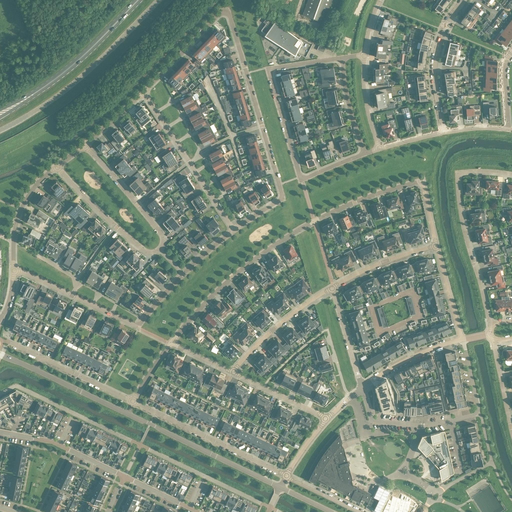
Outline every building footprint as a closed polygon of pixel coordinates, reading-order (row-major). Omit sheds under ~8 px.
[(308,0),(303,15),(324,23),(332,0),(308,0)] [(448,3),(443,0),(437,0),(436,2),(445,8),(448,3)] [(445,8),(436,2),(433,7),(441,13),(445,8)] [(475,4),(471,8),(478,14),(482,9),(475,4)] [(471,8),(468,13),(475,18),(478,14),(471,8)] [(468,13),(465,17),(474,24),(477,20),(475,18),(468,13)] [(381,24),(391,27),(392,24),(396,25),(398,19),(390,16),(389,19),(383,18),(381,24)] [(304,56),(306,56),(313,44),(291,33),(291,34),(270,19),(269,19),(268,19),(269,18),(267,17),(264,22),(266,24),(262,30),(262,32),(281,46),(290,51),(291,49),(295,52),(294,54),(300,57),(301,55),(304,56)] [(474,24),(465,17),(461,21),(468,27),(466,29),(469,30),(470,29),(474,24)] [(391,27),(381,24),(379,31),(385,33),(384,36),(392,39),(394,32),(390,31),(391,27)] [(213,34),(222,42),(226,38),(224,36),(225,36),(224,32),(222,34),(217,29),(213,34)] [(421,36),(431,39),(433,33),(423,30),(421,36)] [(500,33),(509,40),(511,36),(504,30),(501,34),(500,33)] [(500,33),(494,41),(492,40),(490,43),(498,47),(500,44),(501,44),(502,42),(505,45),(509,40),(500,33)] [(222,42),(213,34),(211,35),(209,37),(217,45),(221,41),(222,42)] [(431,39),(421,36),(423,37),(421,43),(429,45),(431,39)] [(207,40),(205,42),(212,48),(216,44),(217,45),(209,37),(206,39),(207,40)] [(375,49),(386,51),(387,47),(390,48),(391,41),(383,40),(383,43),(376,42),(375,49)] [(212,48),(205,42),(203,44),(203,43),(201,45),(208,52),(212,48)] [(450,42),(449,47),(458,49),(458,50),(459,50),(460,50),(461,45),(450,42)] [(208,52),(201,45),(199,47),(199,48),(197,50),(205,57),(204,56),(208,52)] [(386,51),(375,49),(374,56),(381,57),(380,61),(388,62),(389,55),(386,55),(386,51)] [(416,55),(419,56),(426,57),(428,51),(420,49),(417,49),(416,55)] [(205,57),(197,50),(193,54),(198,58),(196,61),(200,65),(202,63),(201,62),(205,57)] [(485,66),(496,66),(497,61),(493,60),(493,58),(485,55),(485,66)] [(184,63),(192,71),(196,67),(197,68),(199,65),(195,61),(193,63),(188,59),(184,63)] [(223,69),(235,65),(233,60),(227,61),(226,59),(220,60),(223,69)] [(182,65),(180,67),(188,75),(187,74),(191,70),(192,71),(184,63),(182,65)] [(374,75),(383,75),(383,73),(385,72),(388,72),(388,64),(385,64),(379,64),(379,68),(373,68),(374,75)] [(235,65),(223,69),(225,68),(227,73),(226,74),(236,71),(235,65)] [(322,77),(334,75),(333,67),(330,68),(329,68),(327,68),(327,66),(316,68),(316,70),(321,70),(322,77)] [(188,75),(180,67),(178,69),(176,71),(184,79),(188,75)] [(283,71),(284,75),(282,75),(283,80),(284,81),(293,78),(291,73),(290,70),(283,71)] [(184,79),(176,71),(172,76),(180,83),(179,82),(183,78),(184,79)] [(236,71),(226,74),(227,79),(239,76),(238,73),(237,74),(236,71)] [(334,75),(322,77),(323,82),(318,82),(319,87),(330,85),(329,82),(332,82),(333,82),(335,81),(334,75)] [(388,75),(383,75),(374,75),(374,82),(382,82),(382,85),(388,85),(388,81),(387,80),(388,78),(388,75)] [(168,80),(173,84),(172,85),(174,88),(175,87),(178,89),(182,85),(180,83),(172,76),(168,80)] [(239,79),(239,76),(227,79),(227,80),(229,79),(230,85),(239,82),(239,79)] [(284,81),(283,80),(280,81),(282,86),(291,84),(290,79),(293,78),(284,81)] [(233,93),(236,92),(235,89),(241,87),(239,82),(230,85),(226,86),(229,94),(233,93)] [(496,82),(486,82),(486,87),(484,87),(484,91),(490,91),(490,88),(496,88),(496,82)] [(376,101),(389,98),(388,93),(393,92),(392,87),(380,89),(381,93),(375,94),(376,101)] [(328,98),(337,96),(336,89),(330,91),(329,88),(322,89),(323,94),(325,94),(325,95),(327,95),(328,98)] [(242,90),(236,92),(233,93),(234,99),(243,96),(242,90)] [(184,106),(196,100),(192,92),(186,95),(187,98),(181,101),(184,106)] [(244,99),(243,96),(234,99),(236,104),(246,101),(245,98),(244,99)] [(337,96),(328,98),(328,101),(324,102),(325,108),(333,106),(333,103),(339,102),(337,96)] [(390,103),(389,98),(376,101),(377,107),(383,106),(383,110),(395,108),(394,103),(390,103)] [(201,108),(196,100),(184,106),(184,107),(184,106),(187,112),(193,109),(194,111),(201,108)] [(247,104),(246,101),(236,104),(238,110),(247,107),(246,104),(247,104)] [(497,110),(496,110),(496,105),(489,105),(489,102),(483,102),(483,113),(487,113),(487,112),(489,112),(490,119),(497,118),(496,115),(498,115),(497,110)] [(201,108),(194,111),(196,114),(190,117),(190,118),(190,117),(193,123),(204,117),(202,113),(208,109),(206,105),(201,108)] [(471,119),(474,119),(474,113),(480,112),(480,105),(470,106),(470,109),(466,109),(467,119),(468,120),(470,120),(471,119)] [(448,116),(449,115),(450,122),(457,121),(456,119),(459,119),(459,115),(462,114),(461,106),(456,107),(457,109),(450,110),(451,112),(448,112),(448,116)] [(146,112),(142,107),(139,109),(139,110),(138,110),(136,112),(140,117),(139,118),(136,120),(141,127),(146,124),(144,121),(149,117),(148,116),(146,113),(146,112),(146,113),(146,112)] [(247,109),(247,107),(238,110),(239,115),(249,112),(248,109),(247,109)] [(408,107),(401,109),(403,113),(405,119),(404,119),(407,131),(408,131),(408,132),(410,131),(414,130),(411,118),(410,118),(409,112),(408,107)] [(333,119),(342,117),(340,110),(335,112),(334,109),(326,111),(328,117),(332,116),(333,119)] [(249,112),(239,115),(241,120),(238,121),(250,118),(249,115),(250,115),(249,112)] [(419,120),(421,128),(428,126),(427,119),(427,116),(426,116),(421,117),(421,114),(415,115),(416,121),(419,120)] [(205,117),(204,117),(193,123),(196,128),(195,128),(196,128),(202,125),(203,128),(209,125),(206,119),(204,121),(203,118),(205,117)] [(342,117),(333,119),(334,122),(330,123),(331,130),(339,128),(338,125),(344,123),(342,117)] [(250,118),(238,121),(241,130),(246,128),(246,125),(252,123),(250,118)] [(129,119),(123,124),(122,124),(126,129),(124,131),(128,137),(131,134),(131,133),(136,129),(132,125),(133,124),(129,119)] [(395,119),(391,120),(388,121),(389,124),(382,126),(384,133),(386,133),(387,137),(394,135),(393,131),(394,130),(394,129),(397,128),(395,119)] [(209,125),(203,128),(205,130),(198,134),(199,134),(202,139),(201,139),(214,133),(209,125)] [(120,143),(125,138),(117,129),(112,134),(116,138),(111,142),(118,151),(123,147),(120,143)] [(152,144),(162,138),(159,133),(155,136),(152,131),(146,135),(152,144)] [(214,133),(201,139),(202,139),(204,144),(204,145),(211,142),(212,144),(218,141),(214,133)] [(306,133),(296,136),(298,141),(300,141),(301,144),(308,141),(307,138),(306,133)] [(249,137),(248,134),(242,135),(245,144),(257,140),(255,135),(249,137)] [(166,143),(162,138),(152,144),(156,150),(155,150),(157,153),(164,149),(162,146),(166,143)] [(342,141),(342,139),(336,141),(338,148),(341,147),(343,152),(349,150),(347,144),(349,144),(347,140),(346,140),(342,141)] [(258,146),(257,140),(245,144),(247,143),(249,149),(258,146)] [(332,153),(331,151),(335,149),(332,140),(328,142),(329,144),(327,145),(327,146),(322,148),(326,159),(331,157),(331,158),(332,157),(330,154),(332,153)] [(101,150),(101,151),(101,150),(104,154),(107,151),(109,154),(115,149),(109,143),(107,145),(106,143),(104,145),(102,142),(97,146),(98,147),(97,147),(100,151),(101,150)] [(220,145),(214,148),(216,151),(210,154),(210,155),(210,154),(213,160),(212,160),(213,160),(217,158),(223,155),(225,154),(220,145)] [(305,153),(311,150),(309,145),(302,148),(305,153)] [(260,151),(258,146),(249,149),(251,154),(260,151)] [(306,160),(305,160),(306,164),(307,163),(309,166),(315,164),(313,159),(317,157),(314,150),(310,151),(311,153),(305,155),(306,160)] [(165,162),(174,156),(171,151),(167,153),(166,153),(165,151),(157,155),(161,161),(162,160),(164,161),(165,162)] [(261,157),(260,151),(251,154),(252,160),(261,157)] [(119,172),(128,164),(125,160),(127,158),(124,154),(117,159),(119,162),(115,166),(118,169),(117,169),(119,172)] [(223,155),(217,158),(218,160),(212,164),(213,164),(215,169),(225,164),(223,161),(226,160),(223,155)] [(174,156),(165,162),(163,164),(164,165),(163,166),(165,170),(166,169),(169,173),(176,168),(174,165),(174,164),(178,162),(177,161),(178,160),(176,158),(174,156)] [(261,157),(252,160),(254,165),(252,165),(263,162),(261,157)] [(140,170),(141,173),(146,169),(148,173),(152,170),(147,162),(142,166),(143,167),(140,170)] [(263,162),(252,165),(254,171),(253,171),(265,168),(263,162)] [(128,164),(119,172),(121,174),(122,174),(124,176),(129,173),(131,175),(137,170),(134,166),(131,168),(128,164)] [(225,164),(215,169),(218,174),(218,175),(224,172),(226,174),(232,171),(229,166),(227,167),(225,164)] [(266,173),(265,168),(253,171),(255,180),(261,178),(260,175),(266,173)] [(232,171),(226,174),(227,177),(221,180),(224,185),(224,186),(234,180),(232,177),(234,176),(232,171)] [(134,189),(142,182),(141,181),(141,179),(143,177),(138,172),(133,176),(135,179),(130,184),(134,189)] [(183,187),(191,182),(189,179),(188,177),(187,177),(184,179),(183,179),(181,175),(173,180),(178,187),(180,185),(182,186),(183,187)] [(234,180),(224,186),(227,191),(233,188),(234,191),(240,187),(238,182),(235,183),(234,181),(234,180)] [(60,183),(59,184),(57,181),(51,186),(56,191),(55,193),(54,192),(51,195),(53,196),(60,202),(63,198),(62,196),(67,192),(62,187),(63,186),(60,183)] [(142,182),(134,189),(138,194),(144,189),(146,192),(153,187),(148,181),(145,184),(144,184),(142,182)] [(472,181),(472,184),(467,184),(467,191),(465,191),(465,194),(470,194),(470,192),(474,192),(474,194),(482,194),(482,188),(479,188),(478,181),(472,181)] [(491,189),(495,189),(495,195),(501,195),(502,188),(498,188),(499,182),(487,181),(486,184),(485,184),(485,186),(486,187),(486,188),(487,188),(488,189),(490,189),(491,189)] [(191,182),(183,187),(184,189),(183,191),(181,192),(185,198),(192,193),(191,191),(191,190),(195,188),(194,187),(193,185),(191,182)] [(259,183),(256,185),(261,193),(263,192),(267,197),(268,197),(272,196),(271,195),(272,194),(270,190),(271,189),(267,184),(263,186),(259,183)] [(507,191),(503,190),(503,198),(509,198),(509,193),(511,193),(511,184),(507,185),(507,191)] [(251,194),(246,190),(243,192),(249,201),(251,199),(255,205),(260,202),(258,197),(255,191),(251,194)] [(157,191),(149,197),(152,201),(148,205),(151,209),(152,209),(152,210),(160,204),(155,199),(160,195),(157,191)] [(407,196),(409,203),(404,204),(407,213),(415,210),(414,204),(418,203),(417,199),(419,198),(418,194),(416,195),(415,192),(411,193),(411,195),(407,196)] [(44,195),(41,199),(40,199),(38,201),(39,202),(38,203),(44,207),(50,212),(53,207),(51,205),(52,203),(55,205),(57,201),(51,196),(49,199),(44,195)] [(195,206),(203,201),(202,200),(202,199),(200,195),(195,198),(193,195),(187,199),(189,202),(191,201),(195,206)] [(237,200),(238,202),(234,205),(238,210),(239,210),(241,214),(247,210),(243,205),(246,203),(242,197),(237,200)] [(399,207),(399,209),(404,208),(402,201),(399,202),(398,197),(387,200),(389,208),(396,206),(396,208),(399,207)] [(203,202),(203,201),(195,206),(198,211),(195,213),(197,217),(204,212),(202,209),(207,206),(204,201),(203,202)] [(380,207),(379,203),(372,206),(373,210),(372,210),(375,217),(379,216),(380,219),(388,216),(385,208),(382,209),(381,207),(380,207)] [(76,218),(84,209),(78,204),(77,205),(76,205),(75,206),(76,206),(74,208),(71,206),(64,214),(67,216),(70,213),(76,218)] [(164,208),(160,204),(152,210),(153,211),(156,215),(160,212),(163,215),(170,208),(168,205),(164,208)] [(511,210),(510,211),(510,207),(503,208),(503,212),(506,212),(507,222),(511,221),(511,210)] [(477,209),(477,213),(471,214),(471,215),(470,215),(470,219),(471,219),(472,221),(482,219),(481,216),(485,215),(484,208),(477,209)] [(89,214),(84,209),(76,218),(80,222),(77,225),(80,228),(87,220),(85,218),(87,216),(87,217),(88,216),(88,215),(89,214)] [(363,213),(362,209),(359,211),(358,209),(355,211),(355,212),(354,212),(359,223),(360,226),(367,223),(368,227),(373,225),(371,219),(366,221),(364,216),(366,215),(365,212),(363,213)] [(31,213),(30,214),(30,215),(30,216),(28,220),(34,223),(34,224),(36,226),(37,225),(38,226),(40,222),(41,222),(42,221),(45,223),(49,216),(39,210),(36,215),(31,213)] [(167,228),(176,220),(173,217),(175,215),(172,210),(167,214),(169,217),(163,223),(167,228)] [(357,229),(353,219),(350,221),(347,216),(339,219),(344,230),(350,228),(351,231),(357,229)] [(93,232),(100,224),(99,223),(100,222),(96,219),(92,223),(89,221),(82,229),(85,232),(88,228),(93,232)] [(201,219),(197,222),(203,228),(207,225),(211,230),(210,231),(213,235),(214,234),(214,235),(217,233),(217,232),(220,230),(217,226),(219,224),(214,219),(209,223),(206,219),(203,222),(201,219)] [(55,223),(55,221),(53,220),(50,226),(52,227),(51,228),(55,230),(58,225),(55,223)] [(180,225),(176,220),(167,228),(171,233),(176,229),(179,232),(184,227),(181,224),(180,225)] [(327,234),(334,231),(335,234),(338,232),(336,230),(337,230),(333,222),(323,227),(327,234)] [(102,226),(100,224),(93,232),(98,237),(95,240),(99,243),(106,236),(102,233),(106,228),(103,225),(102,226)] [(477,237),(486,235),(486,231),(487,231),(487,230),(489,230),(488,224),(480,226),(481,229),(476,230),(476,231),(475,231),(476,236),(477,235),(477,237)] [(421,237),(423,236),(425,236),(422,225),(418,226),(419,228),(413,230),(416,242),(418,241),(419,242),(422,241),(421,240),(422,240),(421,237)] [(39,239),(41,234),(33,229),(30,234),(29,233),(28,236),(24,234),(22,242),(29,244),(29,243),(34,244),(36,237),(39,239)] [(416,242),(413,230),(407,232),(406,229),(402,230),(405,241),(409,240),(410,243),(411,243),(411,244),(414,243),(414,242),(416,242)] [(198,243),(199,243),(201,245),(208,239),(204,234),(203,235),(200,232),(194,236),(193,235),(189,238),(194,244),(197,242),(198,243)] [(389,238),(393,249),(395,248),(396,249),(399,248),(399,247),(397,241),(401,240),(398,232),(392,235),(393,237),(389,239),(389,238)] [(341,234),(337,236),(341,244),(345,242),(341,234)] [(393,249),(389,238),(385,239),(384,235),(377,238),(380,246),(384,245),(386,251),(387,251),(387,252),(391,251),(390,250),(393,249)] [(486,235),(477,237),(477,238),(476,238),(477,242),(478,242),(478,243),(484,242),(484,245),(492,243),(491,237),(487,238),(486,235)] [(183,256),(184,255),(187,258),(193,253),(190,249),(189,247),(192,244),(184,236),(178,242),(182,246),(182,247),(180,250),(181,252),(180,253),(183,256)] [(115,251),(122,243),(121,242),(122,241),(119,239),(118,239),(118,238),(115,242),(114,242),(112,240),(106,246),(111,251),(112,249),(115,251)] [(51,254),(57,244),(49,240),(46,245),(48,246),(47,248),(46,247),(46,248),(46,249),(45,250),(45,251),(45,252),(48,254),(49,253),(51,254)] [(366,247),(370,257),(371,256),(372,257),(376,256),(375,255),(377,254),(375,250),(378,248),(375,241),(369,243),(369,245),(369,246),(366,247)] [(122,243),(115,251),(118,254),(116,256),(120,260),(126,253),(124,251),(124,250),(127,247),(127,246),(124,243),(124,244),(122,243)] [(60,246),(57,244),(51,254),(52,255),(52,256),(55,258),(55,257),(57,258),(60,252),(63,253),(67,247),(62,244),(60,246)] [(291,245),(290,246),(289,246),(287,247),(287,248),(284,250),(287,256),(284,258),(289,264),(295,260),(294,258),(294,256),(297,255),(293,249),(294,248),(293,246),(291,246),(291,245)] [(483,257),(493,255),(493,252),(496,251),(495,245),(487,247),(487,250),(482,251),(482,252),(481,252),(482,256),(483,256),(483,257)] [(370,257),(366,247),(362,249),(361,248),(360,246),(354,249),(358,257),(360,256),(361,256),(363,260),(364,259),(365,260),(369,259),(368,258),(370,257)] [(69,266),(75,257),(71,255),(74,250),(69,248),(64,256),(67,258),(64,263),(65,264),(64,264),(67,266),(68,265),(69,266)] [(343,257),(348,267),(354,264),(352,261),(352,260),(355,258),(351,250),(344,254),(345,256),(343,257)] [(131,266),(138,258),(137,257),(138,257),(137,256),(138,256),(135,253),(134,254),(133,253),(130,257),(128,255),(120,263),(123,266),(127,262),(131,266)] [(78,259),(75,257),(69,266),(71,268),(74,270),(75,270),(78,265),(81,267),(87,258),(81,255),(78,259)] [(274,271),(275,271),(283,264),(277,255),(276,255),(273,258),(273,257),(270,259),(271,260),(268,262),(267,262),(268,262),(274,271)] [(493,255),(483,257),(484,258),(483,258),(484,263),(485,263),(485,264),(489,263),(489,266),(499,264),(497,258),(494,258),(493,255)] [(348,267),(343,257),(340,259),(339,256),(332,260),(336,268),(339,266),(340,267),(342,270),(348,267)] [(138,258),(131,266),(136,270),(133,274),(135,277),(143,269),(140,266),(144,262),(143,262),(144,261),(141,258),(140,259),(139,259),(138,258)] [(421,260),(424,271),(430,269),(430,268),(433,267),(431,259),(428,260),(427,259),(421,260)] [(424,271),(421,260),(415,262),(416,263),(413,264),(415,272),(418,271),(418,272),(424,271)] [(409,264),(403,266),(407,276),(413,274),(412,273),(415,272),(413,264),(410,265),(409,264)] [(489,278),(501,276),(499,270),(503,269),(502,265),(493,267),(494,270),(488,272),(487,273),(488,275),(489,276),(489,278)] [(93,284),(98,275),(96,273),(96,272),(97,270),(91,266),(87,273),(90,275),(87,280),(88,281),(87,282),(90,284),(91,283),(93,284)] [(268,270),(266,272),(261,266),(257,269),(257,268),(256,268),(253,270),(253,271),(254,272),(253,272),(256,276),(255,276),(257,279),(258,278),(261,283),(266,279),(268,282),(274,278),(268,270)] [(407,276),(403,266),(397,268),(398,269),(395,270),(398,278),(401,277),(401,278),(407,276)] [(154,274),(152,272),(148,276),(154,282),(158,278),(163,282),(167,277),(159,270),(159,271),(158,269),(154,274)] [(391,270),(386,273),(389,283),(395,280),(395,279),(398,278),(395,270),(392,271),(391,270)] [(101,276),(98,275),(93,284),(95,285),(94,286),(97,288),(98,287),(102,281),(105,283),(109,277),(103,273),(101,276)] [(380,276),(377,277),(380,285),(383,284),(384,285),(389,283),(386,273),(380,275),(380,276)] [(503,275),(501,276),(489,278),(490,281),(489,281),(489,283),(490,284),(491,284),(496,283),(498,288),(505,287),(503,275)] [(245,279),(244,279),(242,281),(239,284),(242,287),(241,288),(244,292),(249,288),(248,287),(252,284),(256,288),(259,286),(253,279),(251,281),(247,277),(245,279)] [(380,285),(377,277),(374,279),(374,278),(368,280),(373,290),(378,287),(378,286),(380,285)] [(111,295),(117,286),(112,282),(112,281),(109,279),(106,284),(109,286),(105,292),(106,292),(106,293),(108,295),(109,294),(111,295)] [(154,292),(148,286),(151,284),(146,279),(141,284),(143,286),(140,290),(149,298),(154,292)] [(308,287),(307,285),(302,279),(294,285),(302,296),(304,294),(304,295),(305,295),(307,294),(307,293),(307,292),(305,289),(308,287)] [(363,284),(360,285),(364,293),(366,291),(367,292),(373,290),(368,280),(362,283),(363,284)] [(427,288),(438,285),(437,281),(436,281),(435,280),(426,282),(427,288)] [(28,313),(35,299),(32,298),(36,291),(34,290),(35,287),(30,284),(29,286),(27,285),(24,283),(20,290),(25,292),(24,294),(25,295),(30,297),(27,304),(28,305),(25,312),(28,313)] [(120,287),(117,286),(111,295),(117,299),(120,294),(123,296),(128,289),(121,285),(120,287)] [(302,296),(294,285),(286,290),(292,299),(294,297),(296,300),(297,299),(297,300),(298,300),(300,298),(300,297),(302,296)] [(357,286),(351,289),(356,298),(362,295),(361,294),(364,293),(360,285),(357,287),(357,286)] [(439,289),(438,285),(427,288),(428,292),(428,293),(429,294),(439,291),(439,290),(438,291),(438,289),(439,289)] [(241,292),(238,294),(233,289),(230,292),(231,292),(227,296),(230,300),(231,299),(235,303),(238,300),(240,302),(245,297),(241,292)] [(356,298),(351,289),(346,291),(346,293),(343,294),(347,301),(350,300),(351,301),(356,298)] [(279,299),(277,301),(283,310),(285,308),(286,309),(288,307),(288,306),(289,305),(286,302),(288,299),(283,292),(277,296),(279,299)] [(36,303),(41,305),(42,304),(48,307),(53,296),(47,293),(44,298),(40,295),(36,303)] [(137,298),(137,299),(134,297),(131,301),(132,303),(130,305),(134,308),(133,309),(137,311),(138,312),(144,305),(140,302),(139,301),(142,298),(138,295),(136,297),(137,298)] [(440,295),(430,298),(430,299),(431,304),(441,301),(442,301),(441,297),(440,297),(440,296),(440,295)] [(406,297),(410,314),(414,313),(410,296),(406,297)] [(505,300),(505,296),(501,297),(502,300),(496,300),(496,302),(495,302),(495,306),(496,306),(496,310),(505,310),(505,300)] [(54,310),(58,312),(60,310),(62,311),(63,308),(65,308),(67,303),(60,300),(57,304),(56,304),(56,305),(53,304),(50,310),(53,311),(54,310)] [(283,310),(277,301),(274,303),(272,300),(267,305),(273,312),(275,310),(278,314),(279,313),(280,314),(282,312),(282,311),(283,310)] [(442,302),(441,301),(431,304),(433,309),(444,306),(443,302),(442,302)] [(217,314),(220,316),(221,316),(222,316),(227,311),(228,312),(232,309),(227,303),(224,305),(220,302),(219,303),(219,302),(215,306),(216,306),(214,309),(218,313),(217,314)] [(445,310),(444,306),(433,309),(434,315),(444,312),(444,311),(445,310)] [(77,321),(80,315),(81,315),(84,310),(78,307),(78,308),(75,307),(72,313),(68,311),(65,318),(71,321),(72,319),(77,321)] [(257,314),(260,317),(266,324),(271,320),(266,315),(269,313),(264,308),(260,312),(257,314)] [(350,319),(361,316),(359,310),(350,313),(350,315),(349,315),(350,319)] [(202,320),(211,328),(215,324),(220,328),(224,324),(215,315),(212,318),(208,313),(207,315),(206,314),(203,317),(204,318),(202,320)] [(87,318),(85,320),(83,319),(80,325),(87,329),(88,326),(91,327),(96,317),(90,314),(88,319),(87,318)] [(251,320),(255,325),(257,323),(262,328),(266,324),(260,317),(257,314),(251,320)] [(303,319),(310,329),(315,325),(316,327),(319,325),(315,320),(312,322),(308,316),(307,317),(307,316),(303,319)] [(363,322),(361,316),(350,319),(351,323),(353,323),(353,324),(363,322)] [(17,333),(23,321),(15,317),(12,323),(15,324),(13,328),(18,331),(17,333)] [(310,329),(303,319),(299,322),(299,323),(298,324),(302,329),(300,331),(304,336),(309,333),(307,331),(310,329)] [(23,321),(17,333),(22,336),(27,326),(22,324),(23,321)] [(109,335),(111,330),(109,329),(111,325),(105,321),(102,328),(99,327),(96,332),(101,335),(102,332),(109,335)] [(242,332),(249,339),(250,338),(250,339),(253,336),(253,335),(253,334),(250,332),(250,330),(252,329),(246,322),(241,327),(243,329),(243,331),(242,332)] [(363,322),(353,324),(353,326),(352,326),(353,330),(364,327),(363,322)] [(442,324),(445,334),(446,334),(451,332),(447,322),(442,324)] [(445,334),(442,324),(441,324),(442,325),(437,327),(436,325),(440,336),(445,334)] [(440,336),(436,325),(431,326),(435,338),(440,336)] [(27,326),(22,336),(27,338),(32,328),(27,326)] [(430,340),(435,338),(431,326),(431,327),(432,329),(427,331),(430,340)] [(366,332),(364,327),(353,330),(355,334),(356,334),(356,335),(366,332)] [(32,328),(27,338),(32,340),(37,331),(32,328)] [(201,341),(202,340),(203,338),(202,337),(204,335),(200,331),(198,329),(196,328),(195,328),(192,331),(192,332),(189,336),(192,340),(194,338),(198,341),(198,340),(199,341),(200,341),(201,341)] [(304,336),(300,331),(297,333),(293,328),(292,329),(291,328),(287,331),(295,341),(300,337),(301,338),(304,336)] [(111,340),(123,346),(128,338),(127,337),(129,334),(122,330),(119,335),(114,333),(111,340)] [(42,333),(37,331),(32,340),(38,343),(42,333)] [(295,341),(287,331),(283,335),(284,336),(283,336),(288,341),(285,344),(289,348),(292,346),(290,344),(295,341)] [(426,341),(422,331),(417,333),(421,343),(426,341)] [(430,340),(427,331),(422,332),(422,331),(426,341),(430,340)] [(204,335),(212,343),(215,339),(207,332),(204,335)] [(249,339),(242,332),(241,334),(239,334),(237,332),(232,336),(238,343),(240,341),(241,341),(244,344),(245,343),(246,344),(249,341),(248,340),(249,339)] [(366,332),(356,335),(357,337),(355,337),(357,341),(367,338),(366,332)] [(47,336),(42,333),(38,343),(43,345),(47,336)] [(412,335),(416,345),(421,343),(417,333),(417,334),(412,336),(412,335)] [(416,345),(412,335),(403,339),(405,343),(409,342),(410,347),(415,345),(416,345)] [(47,336),(43,345),(48,348),(53,337),(52,338),(47,336)] [(53,337),(48,348),(53,350),(55,347),(58,348),(61,342),(58,341),(59,339),(53,337)] [(228,348),(227,347),(222,352),(226,355),(227,354),(232,358),(239,351),(239,350),(233,345),(234,343),(235,343),(234,343),(230,339),(230,338),(227,341),(228,341),(231,345),(228,348)] [(369,344),(367,338),(357,341),(358,345),(359,345),(359,346),(369,344)] [(289,348),(285,344),(282,346),(278,341),(277,342),(276,341),(273,344),(281,353),(282,355),(289,348)] [(400,341),(396,344),(400,353),(401,352),(405,350),(400,341)] [(67,357),(72,347),(63,344),(61,349),(63,351),(62,354),(67,357)] [(281,353),(273,344),(269,348),(270,349),(269,349),(273,354),(271,357),(275,361),(278,359),(276,357),(281,353)] [(318,344),(312,346),(314,355),(326,351),(325,345),(319,347),(318,344)] [(396,344),(391,347),(396,355),(400,353),(396,344)] [(72,347),(67,357),(72,360),(77,350),(72,347)] [(396,355),(391,347),(387,349),(386,348),(386,349),(391,358),(396,355)] [(386,349),(381,351),(387,360),(391,358),(386,349)] [(77,350),(72,360),(77,362),(82,352),(77,350)] [(318,359),(314,361),(315,364),(321,362),(320,359),(328,357),(326,351),(314,355),(315,355),(317,354),(318,359)] [(387,360),(381,351),(382,352),(377,355),(382,363),(387,360)] [(445,360),(456,357),(455,351),(451,352),(451,351),(443,353),(445,360)] [(82,352),(77,362),(82,364),(87,355),(82,352)] [(168,364),(172,366),(170,369),(178,373),(181,366),(177,365),(180,358),(177,357),(177,356),(177,354),(174,353),(173,354),(172,355),(171,355),(169,358),(170,359),(168,364)] [(275,361),(271,357),(269,359),(264,354),(263,355),(262,354),(259,358),(267,366),(271,362),(273,364),(275,361)] [(92,357),(87,355),(82,364),(87,367),(92,357)] [(377,355),(373,358),(378,366),(382,363),(377,355)] [(92,357),(87,367),(93,369),(98,358),(97,360),(92,357)] [(430,370),(429,370),(430,370),(436,367),(432,357),(425,359),(425,360),(426,360),(430,370)] [(456,358),(456,357),(445,360),(447,360),(448,366),(458,363),(457,363),(456,358)] [(98,358),(93,369),(98,372),(102,362),(103,361),(98,358)] [(267,366),(259,358),(255,362),(256,363),(255,363),(260,368),(257,371),(262,376),(269,368),(267,366)] [(373,369),(367,358),(362,361),(368,371),(373,369)] [(367,358),(373,369),(378,366),(373,358),(368,360),(367,358)] [(424,372),(429,370),(430,370),(426,360),(425,360),(420,362),(424,372)] [(102,362),(98,372),(103,374),(105,371),(108,372),(110,366),(102,362)] [(321,362),(315,364),(316,367),(320,366),(322,371),(323,371),(324,372),(328,371),(327,370),(332,369),(330,363),(322,365),(321,362)] [(419,374),(424,372),(420,362),(415,365),(419,374)] [(191,377),(196,366),(195,366),(195,365),(192,363),(191,364),(190,364),(188,367),(187,368),(184,366),(180,374),(187,378),(188,375),(191,377)] [(415,365),(409,367),(414,376),(414,377),(419,374),(415,365)] [(196,366),(191,377),(194,378),(193,381),(200,384),(204,376),(201,374),(201,373),(202,370),(201,369),(202,368),(198,366),(197,367),(196,366)] [(408,379),(414,377),(414,376),(409,367),(404,370),(408,378),(408,379)] [(400,372),(399,373),(403,380),(408,378),(404,370),(400,372)] [(283,371),(281,377),(284,378),(281,384),(286,386),(292,375),(283,371)] [(403,380),(399,373),(394,375),(396,380),(394,381),(397,388),(402,386),(401,383),(404,381),(403,380)] [(214,387),(219,376),(216,375),(215,376),(213,374),(210,379),(207,378),(203,385),(209,388),(210,385),(214,387)] [(460,374),(450,376),(451,382),(451,383),(461,380),(460,374)] [(292,375),(286,386),(292,389),(295,382),(298,383),(301,377),(298,376),(297,378),(292,375)] [(214,387),(212,390),(222,394),(226,387),(222,385),(224,380),(222,379),(222,378),(219,376),(214,387)] [(301,384),(297,391),(302,394),(308,383),(303,380),(303,379),(301,377),(298,383),(301,384)] [(397,394),(397,402),(397,407),(399,407),(399,404),(400,393),(395,384),(391,377),(389,378),(392,385),(397,394)] [(383,412),(390,413),(397,413),(395,409),(394,404),(392,398),(391,394),(389,388),(387,382),(386,379),(381,383),(375,387),(376,392),(378,397),(380,402),(379,402),(381,408),(381,407),(383,412)] [(461,381),(461,380),(451,383),(453,389),(451,389),(463,387),(461,381)] [(308,383),(302,394),(308,397),(311,389),(314,391),(317,385),(314,384),(313,386),(308,384),(308,383)] [(235,400),(241,387),(240,387),(240,386),(237,384),(236,385),(235,384),(233,389),(232,390),(229,388),(226,396),(229,398),(229,397),(235,400)] [(321,387),(317,385),(314,391),(318,393),(314,400),(316,400),(315,401),(319,403),(320,402),(321,403),(326,393),(319,390),(321,387)] [(154,399),(159,390),(151,386),(148,391),(151,393),(149,397),(154,399)] [(241,387),(235,400),(241,403),(241,404),(244,405),(248,398),(246,396),(245,395),(248,390),(247,390),(247,389),(244,387),(243,388),(241,387)] [(463,387),(451,389),(451,392),(453,391),(454,395),(465,393),(465,392),(464,393),(462,387),(463,387)] [(16,398),(16,390),(5,397),(9,405),(14,402),(13,399),(16,398)] [(18,402),(24,405),(28,396),(16,390),(16,398),(20,399),(18,402)] [(159,390),(154,399),(160,402),(164,392),(159,390)] [(164,392),(160,402),(165,404),(169,394),(164,392)] [(466,399),(465,393),(454,395),(454,397),(454,399),(455,399),(455,401),(466,399)] [(169,394),(165,404),(170,407),(174,397),(169,394)] [(259,408),(264,398),(262,397),(263,396),(259,395),(259,396),(257,395),(254,401),(251,399),(248,406),(255,409),(256,406),(259,408)] [(28,396),(24,405),(23,407),(28,409),(33,398),(28,396)] [(5,397),(0,399),(0,400),(4,408),(9,405),(5,397)] [(180,399),(174,397),(170,407),(175,409),(180,399)] [(265,399),(264,398),(259,408),(262,409),(261,413),(268,416),(273,405),(269,403),(270,401),(269,401),(269,400),(266,398),(265,399)] [(180,399),(175,409),(180,412),(185,402),(180,399)] [(466,399),(455,401),(456,401),(457,407),(462,406),(462,408),(467,406),(466,399)] [(410,405),(411,405),(411,402),(404,402),(405,400),(401,400),(400,407),(404,407),(403,414),(410,414),(410,405)] [(436,412),(436,413),(444,412),(441,400),(434,402),(436,412)] [(37,415),(38,416),(43,404),(38,402),(33,412),(38,414),(37,415)] [(185,402),(180,412),(185,414),(190,404),(185,402)] [(424,414),(430,413),(428,403),(428,402),(421,403),(423,415),(424,415),(424,414)] [(190,417),(195,407),(196,405),(191,403),(190,404),(185,414),(190,417)] [(43,404),(38,416),(43,418),(49,407),(48,407),(43,404)] [(53,409),(49,407),(43,418),(44,417),(49,419),(48,420),(48,421),(53,409)] [(200,409),(195,407),(190,417),(196,419),(200,409)] [(281,420),(286,410),(285,409),(286,409),(282,407),(281,408),(280,407),(278,412),(276,412),(276,413),(273,412),(271,418),(276,421),(278,418),(281,420)] [(53,409),(48,421),(53,423),(58,412),(54,409),(53,409)] [(200,409),(196,419),(201,421),(205,412),(200,409)] [(287,410),(286,410),(281,420),(285,422),(284,424),(289,427),(292,421),(290,420),(291,419),(289,418),(292,413),(291,412),(291,411),(287,409),(287,410)] [(63,414),(58,412),(53,423),(54,421),(59,424),(63,414)] [(205,412),(201,421),(206,424),(210,414),(205,412)] [(210,414),(206,424),(211,427),(213,423),(216,424),(219,418),(210,414)] [(298,424),(302,426),(308,429),(312,421),(309,420),(309,418),(306,417),(305,418),(302,416),(299,421),(296,420),(292,428),(296,430),(298,424)] [(226,434),(231,424),(222,420),(220,426),(222,427),(221,431),(226,434)] [(82,437),(88,426),(83,423),(78,433),(83,435),(82,437)] [(231,424),(226,434),(231,436),(236,426),(231,424)] [(463,427),(464,433),(476,430),(475,424),(463,427)] [(88,426),(82,437),(87,439),(93,428),(88,426)] [(236,426),(231,436),(236,439),(241,429),(236,426)] [(88,438),(93,440),(98,431),(93,428),(87,439),(88,438)] [(246,431),(241,429),(236,439),(241,441),(246,431)] [(98,431),(93,440),(98,443),(103,433),(98,431)] [(251,434),(246,431),(241,441),(246,443),(251,434)] [(450,476),(453,474),(454,472),(445,433),(443,431),(430,434),(422,436),(418,445),(426,455),(439,469),(442,480),(450,476)] [(103,433),(98,443),(103,445),(108,435),(103,433)] [(330,440),(325,445),(320,452),(317,458),(316,459),(313,464),(309,472),(312,474),(309,480),(316,483),(317,481),(351,497),(351,498),(360,503),(361,499),(368,503),(372,494),(357,487),(356,488),(353,486),(352,480),(353,480),(349,465),(349,462),(348,462),(344,447),(343,448),(342,443),(342,442),(340,434),(339,435),(336,433),(330,440)] [(251,434),(246,443),(252,446),(257,435),(256,436),(251,434)] [(107,448),(113,438),(108,435),(103,445),(108,447),(107,448)] [(262,437),(257,435),(252,446),(257,448),(262,437)] [(267,440),(262,437),(257,448),(262,451),(267,440)] [(113,438),(107,448),(113,451),(118,440),(113,438)] [(118,440),(113,451),(113,450),(118,452),(117,454),(123,443),(118,440)] [(267,440),(262,451),(267,453),(272,444),(267,441),(267,440)] [(478,440),(469,442),(470,448),(480,446),(478,440)] [(128,445),(123,443),(117,454),(122,456),(128,445)] [(272,444),(267,453),(272,456),(278,445),(277,445),(277,446),(272,444)] [(278,445),(272,456),(277,458),(283,447),(278,445)] [(470,454),(481,452),(480,446),(470,448),(471,454),(470,454)] [(283,447),(277,458),(283,461),(284,457),(287,458),(290,453),(282,449),(283,447)] [(481,452),(470,454),(471,460),(482,458),(481,452)] [(142,466),(147,468),(153,457),(148,455),(142,466)] [(153,470),(158,459),(153,457),(147,468),(148,468),(153,470)] [(482,458),(471,460),(473,466),(473,468),(476,467),(476,466),(482,464),(482,463),(483,462),(482,458)] [(158,459),(153,470),(153,469),(158,471),(157,472),(157,473),(163,462),(158,460),(158,459)] [(464,468),(471,467),(470,459),(463,460),(464,468)] [(66,466),(75,470),(77,465),(69,461),(66,466)] [(163,462),(157,473),(163,475),(168,464),(164,463),(163,462)] [(167,478),(173,467),(168,464),(163,475),(163,474),(168,476),(167,478)] [(75,470),(66,466),(64,470),(72,475),(75,470)] [(173,467),(167,478),(172,480),(178,469),(173,467)] [(178,469),(172,480),(177,483),(183,471),(178,469)] [(61,475),(70,479),(72,475),(64,470),(61,475)] [(187,474),(183,471),(177,483),(182,485),(187,474)] [(187,474),(182,485),(187,487),(192,476),(187,474)] [(68,484),(70,479),(61,475),(59,480),(68,484)] [(102,476),(99,482),(107,485),(110,480),(102,476)] [(65,489),(68,484),(59,480),(57,485),(65,489)] [(107,485),(99,482),(97,486),(95,485),(105,490),(107,485)] [(95,485),(92,490),(103,495),(105,490),(95,485)] [(212,500),(218,488),(213,486),(207,497),(212,500)] [(223,491),(218,488),(212,500),(213,498),(218,500),(217,502),(223,491)] [(391,493),(380,488),(375,498),(380,501),(376,509),(381,511),(391,493)] [(52,495),(60,499),(63,494),(54,490),(52,495)] [(103,495),(92,490),(90,495),(100,500),(103,495)] [(129,496),(139,501),(142,496),(131,491),(129,496)] [(223,491),(217,502),(222,504),(227,493),(223,491)] [(228,493),(227,493),(222,504),(227,507),(232,495),(228,493)] [(389,500),(383,511),(413,511),(418,506),(415,504),(416,503),(409,498),(401,494),(400,499),(392,496),(391,501),(389,500)] [(58,504),(60,499),(52,495),(49,500),(58,504)] [(100,500),(90,495),(92,496),(90,501),(98,505),(100,500)] [(232,495),(227,507),(227,506),(233,509),(238,498),(237,498),(232,495)] [(139,501),(129,496),(127,500),(137,505),(135,504),(137,500),(139,501)] [(243,500),(238,498),(233,509),(237,511),(243,500)] [(373,509),(375,506),(376,502),(370,499),(367,506),(373,509)] [(56,509),(58,504),(49,500),(47,505),(56,509)] [(124,505),(135,510),(137,505),(127,500),(124,505)] [(243,500),(237,511),(238,511),(238,510),(242,511),(247,503),(243,500)] [(87,502),(84,507),(95,511),(97,507),(87,502)] [(248,511),(252,505),(247,503),(242,511),(248,511)]
